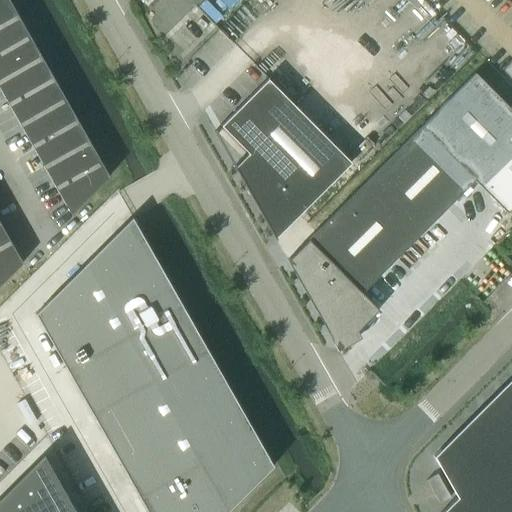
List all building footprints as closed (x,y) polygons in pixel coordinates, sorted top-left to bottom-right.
[(8,0),(0,0),(0,25),(17,15),(8,0)] [(17,15),(0,25),(0,52),(29,36),(17,15)] [(29,36),(0,52),(0,80),(41,57),(29,36)] [(41,57),(0,80),(0,90),(5,99),(7,104),(53,78),(41,57)] [(506,212),(511,206),(511,110),(473,72),(287,260),(338,350),(378,309),(361,292),(474,180),(506,212)] [(53,78),(7,104),(10,108),(19,124),(65,99),(53,78)] [(274,238),(355,167),(268,79),(221,126),(248,153),(234,166),(274,238)] [(65,99),(19,124),(29,141),(31,145),(76,120),(65,99)] [(76,120),(31,145),(33,149),(43,166),(88,140),(76,120)] [(88,140),(43,166),(52,183),(55,187),(100,161),(88,140)] [(100,161),(55,187),(57,191),(70,215),(109,176),(100,161)] [(132,217),(35,314),(147,511),(226,511),(273,466),(132,217)] [(0,224),(0,246),(10,241),(0,224)] [(10,241),(0,246),(0,284),(22,263),(10,241)] [(511,511),(511,377),(440,449),(433,456),(456,497),(441,511),(511,511)] [(0,498),(0,511),(74,511),(43,456),(0,498)] [(426,480),(439,503),(450,497),(437,474),(426,480)]
